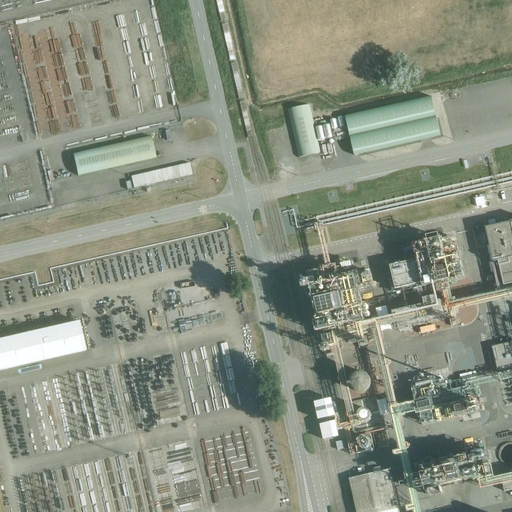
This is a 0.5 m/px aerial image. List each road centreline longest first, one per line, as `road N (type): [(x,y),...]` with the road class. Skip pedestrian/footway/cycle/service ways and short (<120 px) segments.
road 1 (unknown): [(235,323),(224,281),(211,267),(0,317)]
road 2 (unknown): [(511,208),(258,265)]
road 3 (unknown): [(9,473),(258,414)]
road 4 (unknown): [(0,380),(235,323)]
road 5 (unknown): [(219,104),(0,153)]
road 6 (unknown): [(311,469),(393,450),(409,511)]
road 7 (unknown): [(238,511),(267,502),(271,492),(258,414)]
